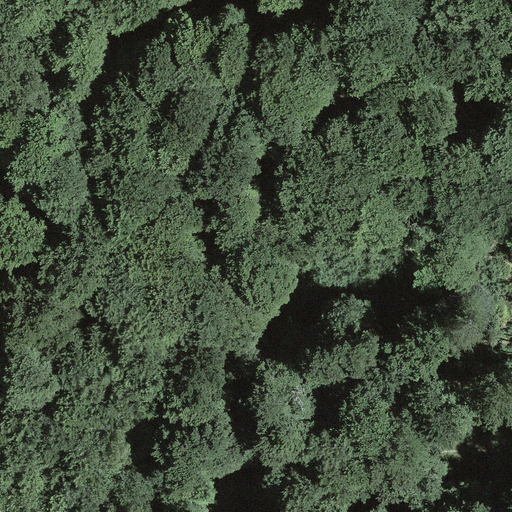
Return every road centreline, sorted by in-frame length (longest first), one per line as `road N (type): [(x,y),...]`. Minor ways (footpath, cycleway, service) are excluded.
road 1 (track): [(203,511),(244,466),(286,444),(326,459),(486,449),(503,459),(501,485),(485,511)]
road 2 (track): [(182,511),(33,359),(0,337)]
